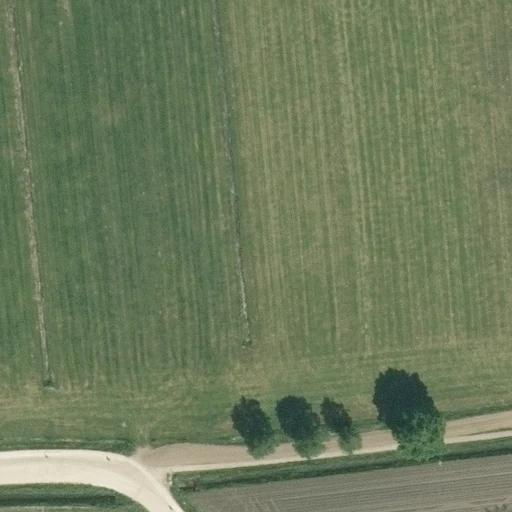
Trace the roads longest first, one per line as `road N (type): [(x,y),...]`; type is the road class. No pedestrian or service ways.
road 1 (track): [(511,422),(296,449),(151,457),(125,474)]
road 2 (track): [(125,474),(0,468)]
